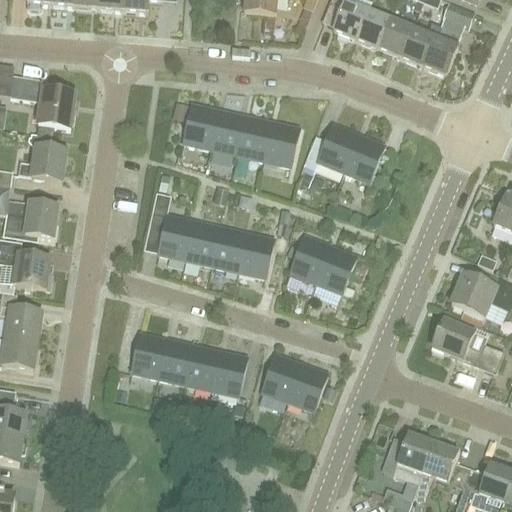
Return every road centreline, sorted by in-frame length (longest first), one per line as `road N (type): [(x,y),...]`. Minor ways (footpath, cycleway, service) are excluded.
road 1 (residential): [(472,137),(321,76),(120,58)]
road 2 (residential): [(89,272),(376,364)]
road 3 (residential): [(376,364),(472,137)]
road 4 (residential): [(54,511),(89,272)]
road 5 (residential): [(89,272),(120,58)]
road 6 (residential): [(511,428),(371,377)]
road 7 (residential): [(319,511),(371,377)]
road 8 (residential): [(120,58),(0,48)]
